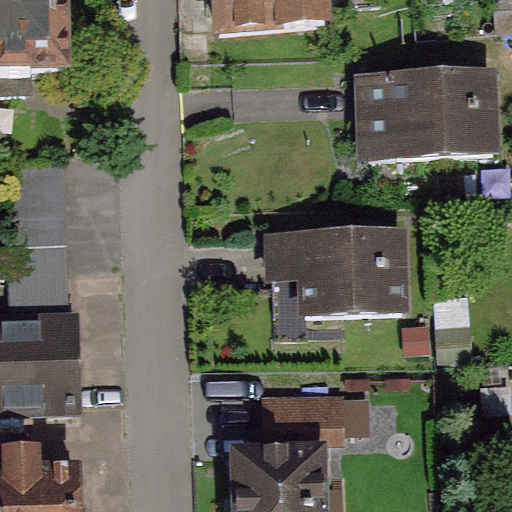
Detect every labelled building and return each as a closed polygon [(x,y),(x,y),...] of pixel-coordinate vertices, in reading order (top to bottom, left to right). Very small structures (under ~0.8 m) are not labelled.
[(60,0),(0,0),(0,93),(66,89),(60,0)] [(376,0),(218,0),(222,44),(379,31),(376,0)] [(494,97),(360,104),(365,192),(499,184),(494,97)] [(71,171),(18,172),(20,312),(73,311),(71,171)] [(394,247),(286,248),(287,330),(395,328),(394,247)] [(84,329),(0,330),(0,416),(85,415),(84,329)] [(326,511),(324,460),(234,464),(235,511),(326,511)] [(71,511),(70,474),(0,476),(0,511),(71,511)]
